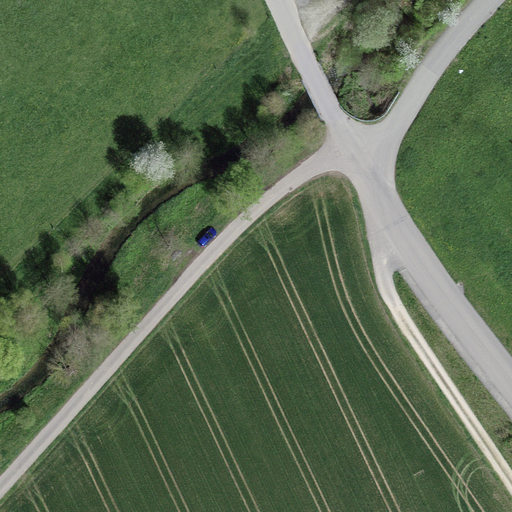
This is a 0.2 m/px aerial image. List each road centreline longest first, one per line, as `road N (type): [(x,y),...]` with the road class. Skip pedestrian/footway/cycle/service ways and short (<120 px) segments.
road 1 (unclassified): [(0,487),(240,223),(316,164),(357,151)]
road 2 (track): [(396,221),(385,262),(389,294),(511,482)]
road 3 (unclassified): [(511,381),(435,282),(357,151)]
road 4 (unclassified): [(486,0),(398,116),(357,151)]
road 5 (unclassified): [(357,151),(300,44)]
